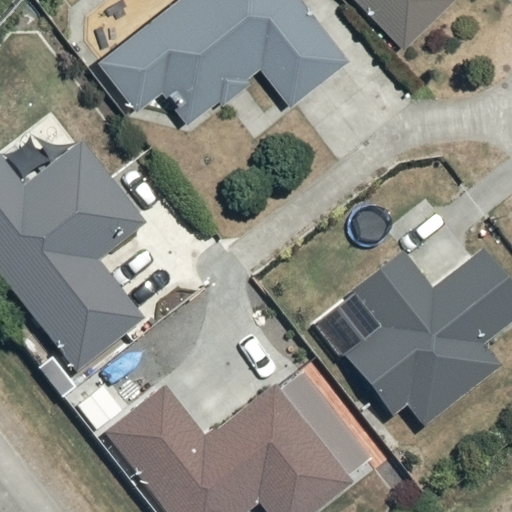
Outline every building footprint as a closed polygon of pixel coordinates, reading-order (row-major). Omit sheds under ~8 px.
[(346,60),(298,0),(178,0),(96,63),(133,111),(159,92),(183,124),(257,70),(286,108),(346,60)] [(351,0),(399,48),(450,0),(351,0)] [(142,226),(78,143),(20,189),(0,162),(0,279),(75,373),(140,320),(95,262),(142,226)] [(430,289),(400,252),(349,292),(377,330),(342,358),(390,419),(403,408),(420,430),(498,369),(479,347),(511,322),(511,297),(477,254),(430,289)] [(201,441),(159,389),(101,435),(160,511),(250,511),(256,508),(259,511),(313,511),(348,485),(271,388),(201,441)]
